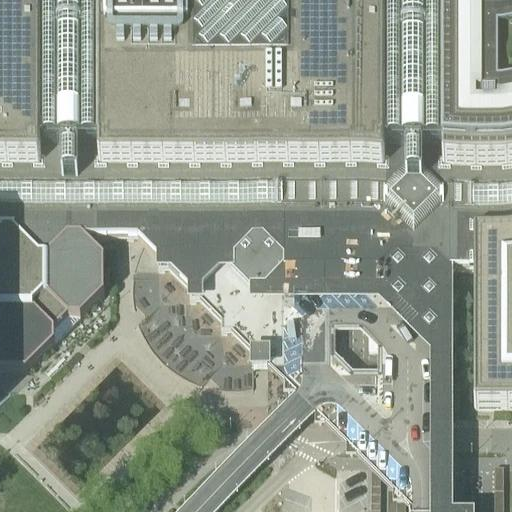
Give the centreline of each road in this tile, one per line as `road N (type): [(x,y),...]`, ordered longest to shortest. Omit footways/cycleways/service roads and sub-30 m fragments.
road 1 (unclassified): [(310,455),(379,440),(511,441)]
road 2 (unclassified): [(310,455),(249,439),(236,443),(158,511)]
